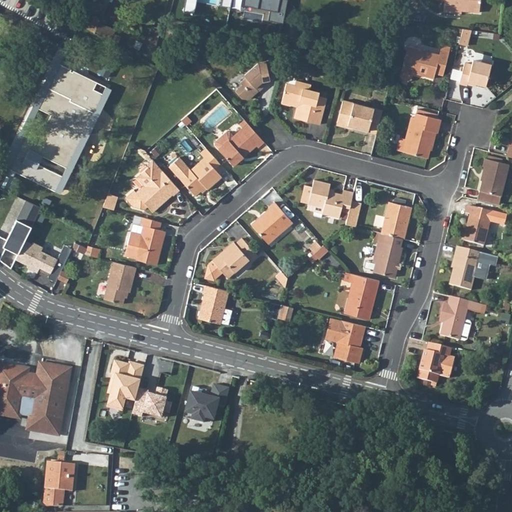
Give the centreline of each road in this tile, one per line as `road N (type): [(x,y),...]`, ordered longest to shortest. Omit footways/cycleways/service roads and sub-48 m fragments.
road 1 (residential): [(166,340),(186,249),(297,151),(445,190)]
road 2 (residential): [(382,397),(166,340)]
road 3 (residential): [(445,190),(422,290),(398,336),(382,397)]
road 4 (residential): [(166,340),(63,314),(0,278)]
